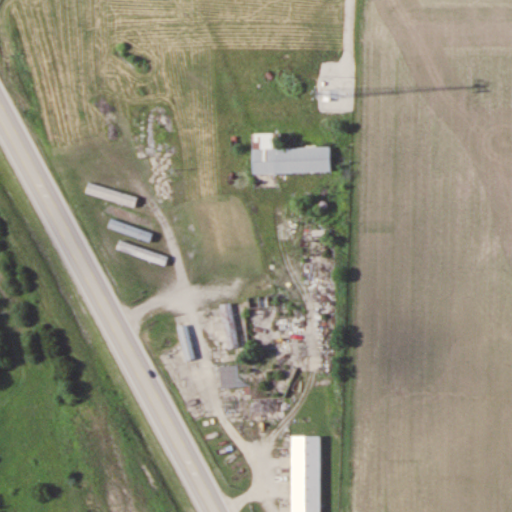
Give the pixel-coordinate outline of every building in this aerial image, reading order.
[(253,133),(254,173),(332,172),(331,147),(282,148),(281,133),(253,133)] [(208,305),(252,294),(250,286),(205,296),(208,305)] [(221,306),(228,348),(239,347),(231,304),(221,306)] [(241,386),(240,365),(221,366),(222,387),(241,386)] [(293,511),(321,511),(321,436),(293,436),(293,511)]
